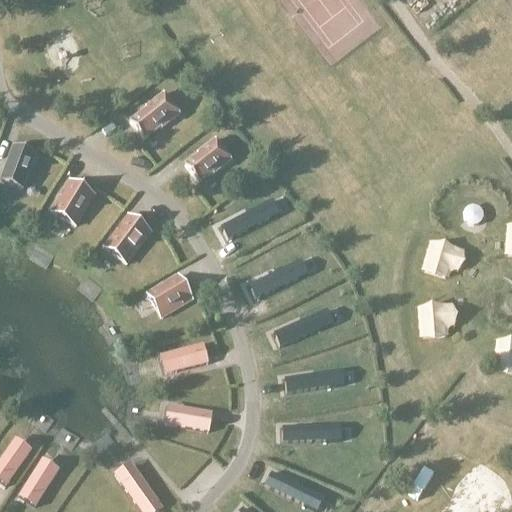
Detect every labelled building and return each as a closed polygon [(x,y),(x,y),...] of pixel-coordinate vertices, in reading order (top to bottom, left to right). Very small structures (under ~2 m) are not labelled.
[(160,130),(178,116),(162,96),(144,110),(145,111),(128,124),(142,142),(159,129),(160,130)] [(230,162),(214,142),(196,156),(197,157),(183,168),(197,186),(211,175),(212,176),(230,162)] [(34,157),(12,148),(0,179),(0,185),(21,193),(34,157)] [(92,198),(68,184),(50,214),(74,229),(92,198)] [(268,198),(217,228),(226,244),(277,213),(268,198)] [(153,238),(127,218),(103,250),(130,270),(153,238)] [(458,250),(431,242),(421,274),(448,282),(458,250)] [(301,255),(246,279),(253,295),(308,272),(301,255)] [(194,307),(178,279),(146,298),(162,325),(194,307)] [(445,305),(417,308),(421,342),(449,338),(445,305)] [(326,311),(271,334),(278,351),(333,327),(326,311)] [(511,342),(496,341),(493,375),(511,376),(511,342)] [(210,371),(205,350),(161,361),(166,383),(210,371)] [(340,371),(281,381),(284,399),(343,389),(340,371)] [(210,438),(214,417),(169,409),(166,430),(210,438)] [(340,427),(280,429),(280,447),(340,444),(340,427)] [(0,488),(8,494),(34,455),(15,442),(0,465),(0,488)] [(33,511),(37,511),(60,476),(41,465),(18,502),(33,511)] [(161,511),(131,469),(115,480),(137,511),(161,511)] [(317,511),(324,497),(270,471),(263,487),(313,511),(317,511)]
